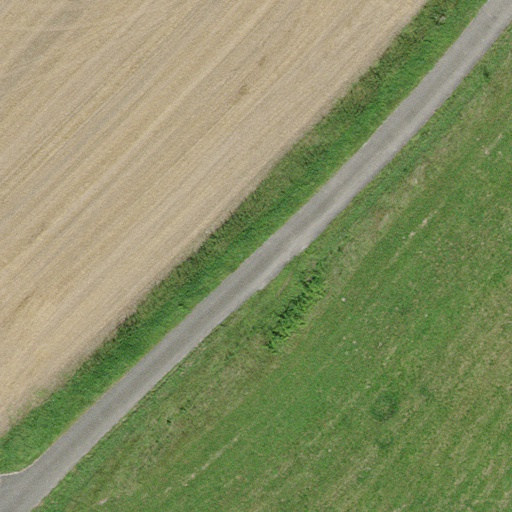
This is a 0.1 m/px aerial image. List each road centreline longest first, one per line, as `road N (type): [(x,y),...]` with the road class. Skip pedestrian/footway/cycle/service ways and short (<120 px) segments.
road 1 (track): [(10,511),(353,168),(501,0)]
road 2 (track): [(266,255),(239,338),(96,511)]
